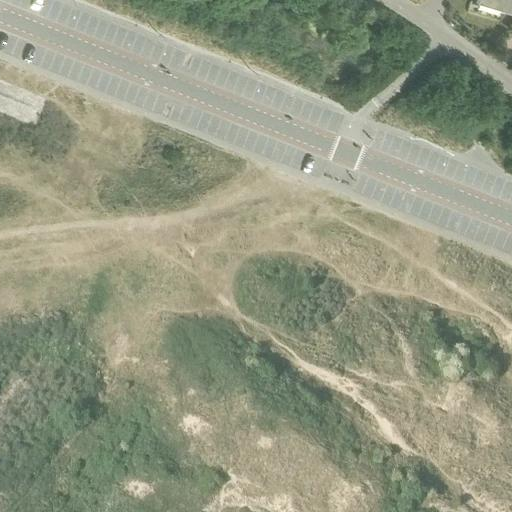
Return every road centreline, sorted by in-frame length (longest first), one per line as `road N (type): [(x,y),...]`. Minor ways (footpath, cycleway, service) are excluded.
road 1 (tertiary): [(343,157),(0,18)]
road 2 (tertiary): [(511,222),(343,157)]
road 3 (residential): [(444,37),(363,114),(343,157)]
